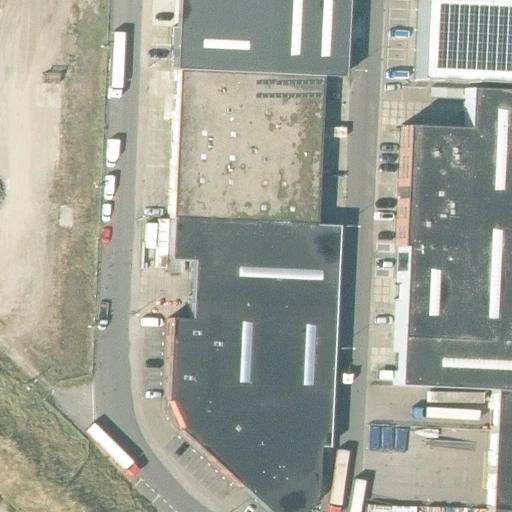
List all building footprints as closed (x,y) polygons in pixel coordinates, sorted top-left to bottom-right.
[(171,0),(171,11),(169,65),(169,70),(173,71),(245,74),(317,77),(321,77),(339,78),(341,0),(171,0)] [(511,85),(511,0),(415,0),(412,81),(511,85)] [(173,71),(171,97),(243,100),(245,74),(173,71)] [(245,74),(243,100),(315,104),(317,77),(245,74)] [(511,92),(462,90),(461,130),(399,127),(393,248),(397,248),(393,339),(391,387),(490,391),(511,392),(511,92)] [(170,121),(242,124),(243,100),(171,97),(170,121)] [(314,128),(315,104),(243,100),(242,124),(314,128)] [(170,121),(169,145),(241,149),(242,124),(170,121)] [(242,124),(241,149),(313,152),(314,128),(242,124)] [(168,169),(240,173),(241,149),(169,145),(168,169)] [(312,176),(313,152),(241,149),(240,173),(312,176)] [(168,169),(167,194),(239,197),(240,173),(168,169)] [(240,173),(239,197),(311,200),(312,176),(240,173)] [(166,220),(238,223),(239,197),(167,194),(166,220)] [(311,200),(239,197),(238,223),(310,226),(311,200)] [(166,319),(165,341),(162,401),(166,401),(177,428),(175,431),(263,511),(302,511),(304,511),(306,508),(307,507),(309,504),(311,501),(312,497),(312,495),(312,494),(313,490),(314,448),(323,448),(333,227),(310,226),(238,223),(166,220),(164,261),(188,262),(186,320),(166,319)] [(181,263),(165,262),(164,273),(181,274),(181,263)] [(511,392),(490,391),(488,431),(511,432),(511,392)] [(511,432),(488,431),(486,471),(511,472),(511,432)] [(511,472),(486,471),(484,510),(511,511),(511,472)]
